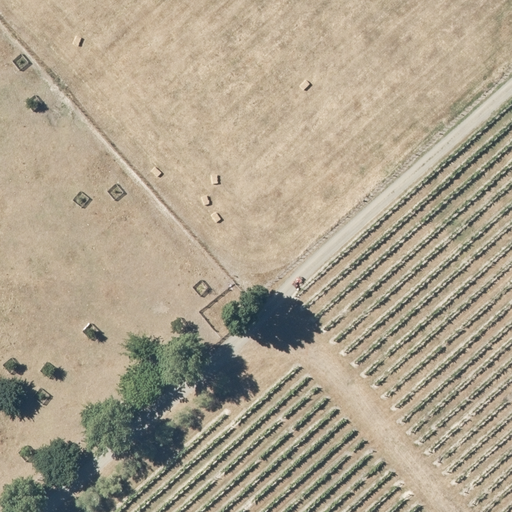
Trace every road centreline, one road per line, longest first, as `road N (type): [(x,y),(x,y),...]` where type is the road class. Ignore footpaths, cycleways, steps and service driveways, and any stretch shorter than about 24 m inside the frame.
road 1 (track): [(451,511),(263,316),(53,511)]
road 2 (track): [(273,327),(511,107)]
